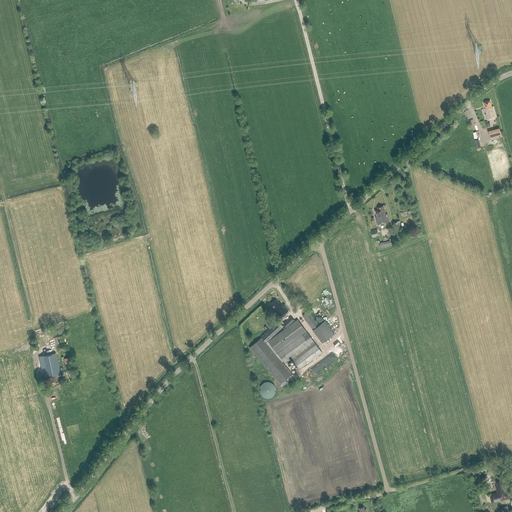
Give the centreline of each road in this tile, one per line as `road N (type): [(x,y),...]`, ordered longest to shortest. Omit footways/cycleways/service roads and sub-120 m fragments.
road 1 (tertiary): [(63,511),(196,352),(511,73)]
road 2 (track): [(317,242),(386,488),(315,510)]
road 3 (track): [(76,496),(39,351)]
road 4 (track): [(386,488),(469,468),(481,503)]
